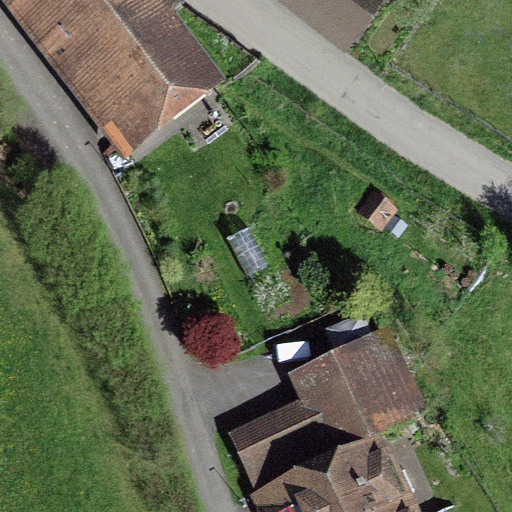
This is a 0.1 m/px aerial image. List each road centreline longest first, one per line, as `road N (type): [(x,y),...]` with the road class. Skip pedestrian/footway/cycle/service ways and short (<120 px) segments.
road 1 (residential): [(228,511),(114,214),(0,42)]
road 2 (residential): [(219,0),(349,93),(511,191)]
